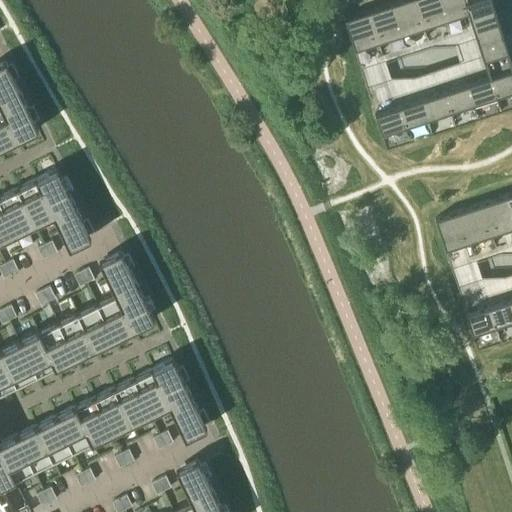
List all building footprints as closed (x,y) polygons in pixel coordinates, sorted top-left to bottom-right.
[(424,26),(415,0),(396,0),(391,2),(401,33),(424,26)] [(447,18),(441,0),(415,0),(424,26),(447,18)] [(470,11),(466,0),(441,0),(447,18),(469,11),(470,11)] [(493,3),(492,0),(466,0),(470,11),(493,3)] [(401,33),(391,2),(367,10),(378,41),(401,33)] [(493,3),(470,11),(469,11),(479,42),(503,34),(493,3)] [(367,10),(344,17),(355,49),(378,41),(367,10)] [(511,52),(505,34),(481,42),(471,11),(359,48),(379,108),(495,70),(491,58),(511,52)] [(0,103),(17,138),(38,128),(38,127),(14,76),(5,58),(4,58),(0,60),(0,103)] [(502,107),(511,103),(511,64),(490,72),(502,107)] [(490,72),(467,79),(479,114),(502,107),(490,72)] [(444,87),(455,122),(479,114),(467,79),(444,87)] [(444,87),(421,94),(432,129),(455,122),(444,87)] [(421,94),(398,102),(409,137),(432,129),(421,94)] [(375,110),(386,145),(409,137),(398,102),(375,110)] [(17,138),(0,103),(0,146),(8,142),(16,138),(17,138)] [(57,167),(35,177),(53,213),(53,214),(60,228),(69,246),(90,236),(91,236),(82,218),(57,167)] [(35,222),(53,213),(35,177),(35,178),(27,181),(17,186),(35,222)] [(0,199),(15,231),(35,222),(17,186),(15,187),(7,191),(0,194),(0,199)] [(511,191),(503,194),(511,220),(511,191)] [(511,226),(511,220),(503,194),(481,202),(491,233),(511,226)] [(0,238),(15,231),(0,199),(0,238)] [(491,233),(481,202),(458,209),(468,241),(491,233)] [(435,217),(445,248),(468,241),(458,209),(435,217)] [(511,226),(491,233),(468,241),(445,248),(465,309),(488,301),(511,294),(511,293),(511,226)] [(45,242),(50,253),(57,250),(52,239),(45,242)] [(43,257),(50,253),(45,242),(37,246),(43,257)] [(99,258),(108,277),(115,292),(132,328),(154,317),(129,266),(121,248),(120,248),(99,258)] [(6,261),(11,272),(18,269),(13,258),(6,261)] [(4,276),(11,272),(6,261),(0,263),(0,268),(4,276)] [(81,269),(87,280),(94,277),(89,266),(81,269)] [(80,284),(87,280),(81,269),(74,273),(80,284)] [(43,288),(48,299),(55,296),(50,285),(43,288)] [(41,303),(48,299),(43,288),(36,291),(35,292),(41,303)] [(115,292),(97,300),(114,337),(124,332),(131,328),(132,328),(115,292)] [(511,295),(511,294),(488,301),(500,336),(511,332),(511,295)] [(114,337),(97,300),(77,310),(95,346),(104,341),(112,338),(114,337)] [(477,344),(500,336),(488,301),(465,309),(477,344)] [(4,307),(9,318),(16,314),(11,303),(4,307)] [(2,321),(9,318),(4,307),(0,308),(0,317),(2,321)] [(95,346),(77,310),(58,319),(75,355),(85,351),(93,347),(95,346)] [(75,355),(58,319),(38,329),(56,365),(65,360),(73,356),(75,355)] [(46,370),(54,366),(56,365),(38,329),(19,338),(36,374),(46,370)] [(36,374),(19,338),(0,347),(0,348),(17,384),(26,379),(34,375),(36,374)] [(0,391),(7,388),(15,385),(17,384),(0,348),(0,391)] [(173,356),(173,357),(152,367),(169,403),(176,418),(185,436),(206,426),(207,425),(198,407),(173,356)] [(151,367),(143,371),(133,376),(150,412),(169,403),(152,367),(151,367)] [(131,377),(124,380),(114,385),(131,421),(150,412),(133,376),(131,377)] [(114,385),(112,386),(104,390),(94,394),(112,430),(131,421),(114,385)] [(92,395),(84,399),(75,404),(92,440),(112,430),(94,394),(92,395)] [(65,409),(55,413),(73,449),(92,440),(75,404),(73,405),(65,409)] [(46,418),(36,423),(53,459),(73,449),(55,413),(53,414),(46,418)] [(36,423),(34,424),(26,427),(17,432),(16,432),(34,468),(53,459),(36,423)] [(160,432),(166,443),(173,440),(167,428),(160,432)] [(16,432),(0,440),(0,445),(15,477),(34,468),(16,432)] [(159,447),(166,443),(160,432),(153,435),(158,447),(159,447)] [(0,500),(5,511),(27,511),(29,511),(30,511),(26,503),(14,509),(2,484),(15,477),(0,445),(0,500)] [(121,451),(127,462),(134,458),(129,447),(121,451)] [(120,465),(127,462),(121,451),(114,454),(120,465)] [(197,511),(224,511),(206,475),(198,456),(176,467),(185,485),(192,500),(197,511)] [(82,470),(88,481),(95,477),(90,466),(82,470)] [(81,484),(88,481),(82,470),(75,473),(81,484)] [(166,474),(158,478),(164,489),(171,485),(166,474)] [(157,492),(164,489),(158,478),(151,481),(157,492)] [(43,489),(49,500),(56,496),(51,485),(43,489)] [(42,503),(49,500),(43,489),(36,492),(42,503)] [(127,493),(119,496),(125,508),(132,504),(127,493)] [(118,511),(125,508),(119,496),(112,500),(118,511)] [(174,509),(175,511),(197,511),(192,500),(174,509)]
